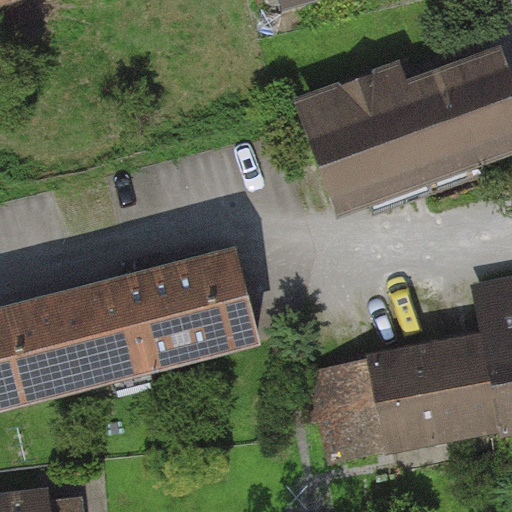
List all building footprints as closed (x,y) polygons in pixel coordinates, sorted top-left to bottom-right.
[(0,0),(0,13),(34,0),(0,0)] [(305,100),(345,214),(511,156),(511,81),(502,54),(426,80),(420,61),(305,100)] [(0,312),(0,382),(7,412),(271,348),(248,252),(0,312)] [(511,429),(511,293),(488,298),(495,339),(485,341),(502,432),(511,429)] [(502,432),(485,341),(311,375),(319,422),(325,420),(331,464),(502,432)] [(63,511),(62,493),(0,498),(0,511),(63,511)]
